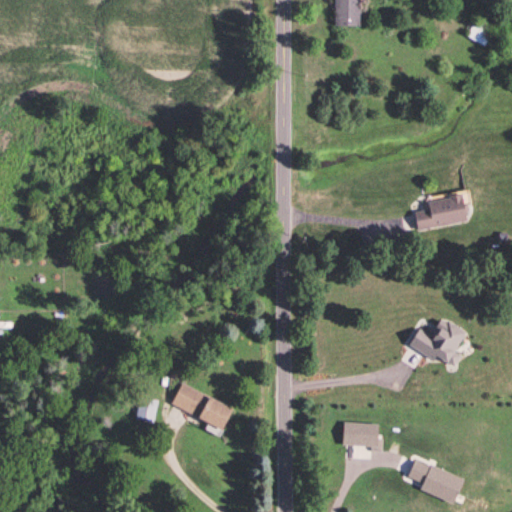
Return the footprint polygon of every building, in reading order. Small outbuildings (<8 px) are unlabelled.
[(335,0),(336,28),(362,28),(362,0),(335,0)] [(466,35),(484,48),(497,29),(479,17),(466,35)] [(418,230),(469,223),(465,195),(427,201),(428,210),(416,212),(418,230)] [(171,406),(225,429),(235,407),(181,384),(171,406)] [(151,424),(158,402),(142,396),(134,418),(151,424)]
